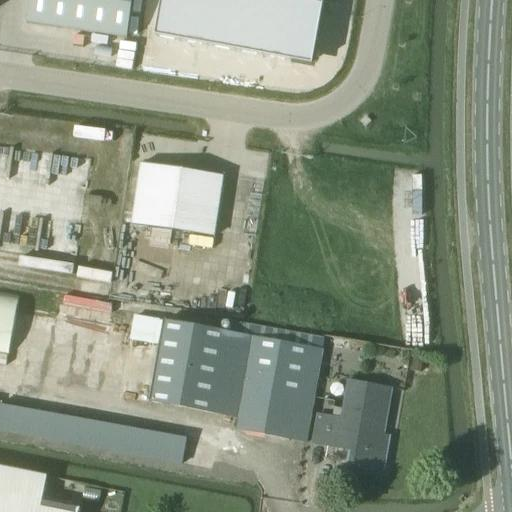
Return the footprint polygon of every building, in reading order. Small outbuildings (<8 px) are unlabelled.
[(30,0),(27,23),(128,38),(133,0),(30,0)] [(161,0),(155,36),(312,65),(324,0),(161,0)] [(142,164),(132,225),(214,238),(223,177),(142,164)] [(0,246),(76,256),(81,221),(94,219),(96,208),(71,205),(71,202),(59,201),(57,191),(34,195),(33,186),(6,183),(3,166),(0,166),(0,246)] [(270,310),(377,326),(374,193),(289,181),(270,310)] [(20,295),(0,291),(0,352),(9,355),(20,295)] [(135,318),(131,340),(159,345),(148,402),(239,418),(237,430),(306,443),(325,339),(234,323),(232,335),(135,318)] [(423,361),(414,359),(412,372),(421,374),(423,361)] [(389,389),(349,382),(344,410),(342,420),(334,419),(318,416),(313,444),(351,451),(348,465),(383,471),(389,438),(381,436),(389,389)] [(0,432),(183,466),(188,440),(0,405),(0,432)] [(336,408),(334,419),(342,420),(344,410),(336,408)] [(0,468),(0,511),(72,511),(74,508),(72,508),(71,511),(61,511),(40,508),(46,478),(0,468)]
